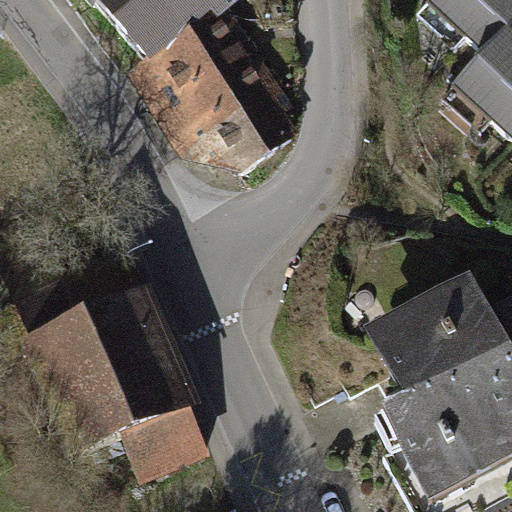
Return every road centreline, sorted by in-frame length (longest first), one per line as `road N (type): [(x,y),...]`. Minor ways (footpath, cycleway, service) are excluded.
road 1 (residential): [(183,267),(243,235),(304,186),(327,145),(334,85),(328,0)]
road 2 (residential): [(183,267),(137,159),(25,0)]
road 3 (residential): [(294,511),(183,267)]
